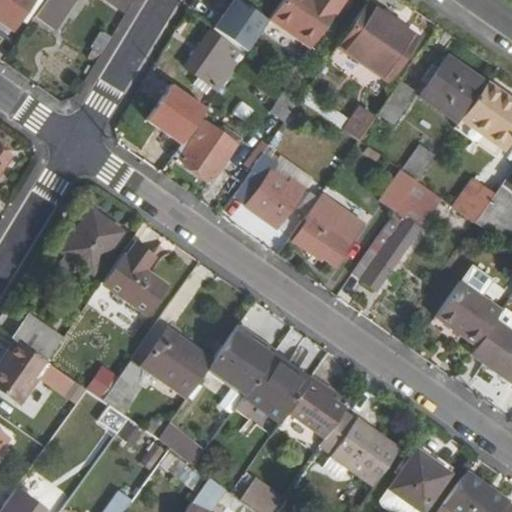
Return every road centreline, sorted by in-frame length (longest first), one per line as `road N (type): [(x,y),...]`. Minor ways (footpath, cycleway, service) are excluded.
road 1 (residential): [(511,452),(75,145)]
road 2 (residential): [(75,145),(166,0)]
road 3 (residential): [(0,268),(75,145)]
